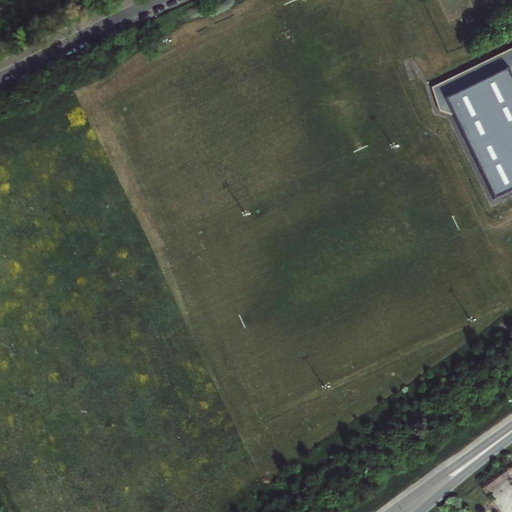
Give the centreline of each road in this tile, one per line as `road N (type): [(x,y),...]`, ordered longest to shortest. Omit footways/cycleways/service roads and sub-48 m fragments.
road 1 (tertiary): [(0,78),(157,0)]
road 2 (secondary): [(511,428),(394,511)]
road 3 (secondary): [(419,511),(511,435)]
